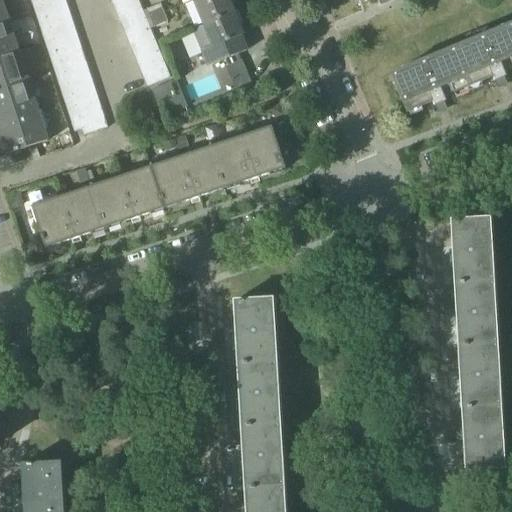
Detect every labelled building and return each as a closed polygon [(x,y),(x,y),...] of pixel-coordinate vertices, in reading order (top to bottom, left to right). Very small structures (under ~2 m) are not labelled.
[(64,6),(62,0),(46,0),(30,5),(34,16),(64,6)] [(136,4),(134,0),(115,0),(110,3),(114,13),(136,4)] [(226,0),(197,0),(191,3),(200,25),(232,12),(226,0)] [(140,13),(136,4),(114,13),(118,24),(141,15),(140,13)] [(160,5),(140,13),(141,15),(144,22),(164,14),(160,5)] [(64,6),(34,16),(37,28),(68,18),(64,6)] [(232,12),(200,25),(200,26),(189,30),(189,31),(190,31),(205,67),(224,59),(237,53),(247,49),(232,12)] [(168,23),(164,14),(144,22),(145,25),(148,31),(168,23)] [(141,15),(118,24),(123,35),(145,25),(144,22),(141,15)] [(72,29),(68,18),(37,28),(41,39),(72,29)] [(6,22),(0,24),(0,89),(26,81),(6,22)] [(145,25),(123,35),(127,46),(150,36),(148,31),(145,25)] [(468,89),(492,79),(494,81),(504,77),(503,74),(511,70),(511,25),(452,51),(468,89)] [(72,29),(41,39),(45,50),(75,40),(72,29)] [(154,47),(150,36),(127,46),(132,56),(154,47)] [(75,40),(45,50),(48,61),(79,51),(75,40)] [(154,47),(132,56),(136,67),(159,58),(154,47)] [(79,51),(48,61),(52,72),(83,62),(79,51)] [(468,89),(452,51),(390,76),(406,114),(432,104),(433,106),(444,102),(443,99),(468,89)] [(163,69),(159,58),(136,67),(141,78),(163,69)] [(83,62),(52,72),(55,84),(86,74),(83,62)] [(163,69),(141,78),(145,89),(168,79),(163,69)] [(90,85),(86,74),(55,84),(59,95),(90,85)] [(26,82),(0,90),(0,140),(5,155),(46,141),(26,82)] [(93,96),(90,85),(59,95),(63,106),(93,96)] [(93,96),(63,106),(66,117),(97,107),(93,96)] [(269,109),(273,120),(284,116),(280,105),(269,109)] [(97,107),(66,117),(72,134),(79,131),(81,137),(104,130),(97,107)] [(282,172),(268,129),(208,149),(223,192),(282,172)] [(188,148),(185,137),(176,140),(179,151),(188,148)] [(174,140),(164,144),(167,152),(176,149),(174,140)] [(223,192),(208,149),(149,169),(163,211),(223,192)] [(163,211),(148,169),(88,189),(103,232),(163,211)] [(83,184),(89,182),(85,170),(79,172),(83,184)] [(103,232),(88,189),(29,209),(43,251),(103,232)] [(7,197),(11,211),(24,207),(20,193),(7,197)] [(454,285),(492,283),(488,220),(450,222),(452,252),(454,285)] [(458,348),(496,346),(492,283),(454,285),(455,309),(458,348)] [(236,367),(277,365),(273,300),(233,302),(236,367)] [(461,410),(500,408),(496,346),(458,348),(459,369),(461,410)] [(240,430),(280,427),(277,365),(236,367),(240,430)] [(500,408),(461,410),(465,473),(503,470),(500,408)] [(244,493),(284,490),(280,427),(240,430),(243,475),(244,493)] [(59,511),(57,463),(20,465),(22,511),(59,511)] [(285,511),(284,490),(244,493),(244,511),(285,511)]
